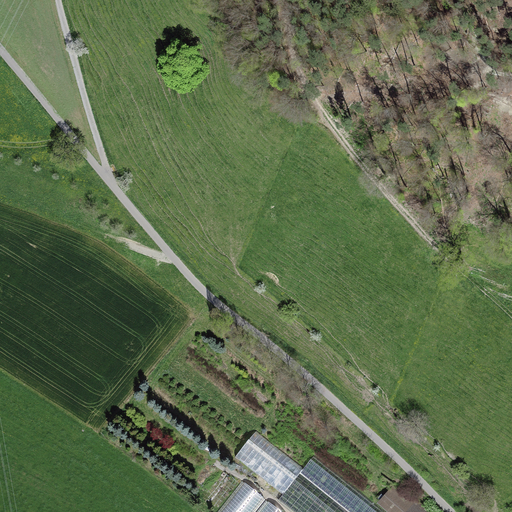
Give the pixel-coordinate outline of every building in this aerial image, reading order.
[(237,457),(284,494),(305,467),(258,430),(237,457)] [(386,511),(314,456),(305,467),(284,494),(278,501),(291,511),(386,511)] [(434,511),(398,481),(379,504),(389,511),(434,511)] [(244,482),(219,511),(252,511),(264,498),(244,482)] [(281,511),(268,501),(258,511),(281,511)]
